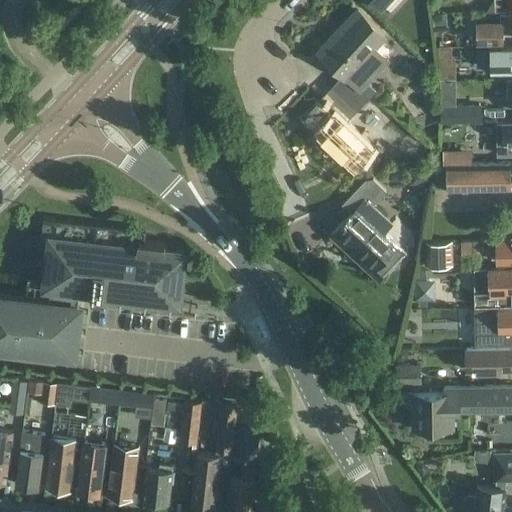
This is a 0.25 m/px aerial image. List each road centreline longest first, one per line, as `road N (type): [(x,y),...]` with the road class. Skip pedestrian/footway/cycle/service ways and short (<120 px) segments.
road 1 (tertiary): [(374,507),(265,298),(232,251),(80,101)]
road 2 (tertiary): [(80,101),(176,0)]
